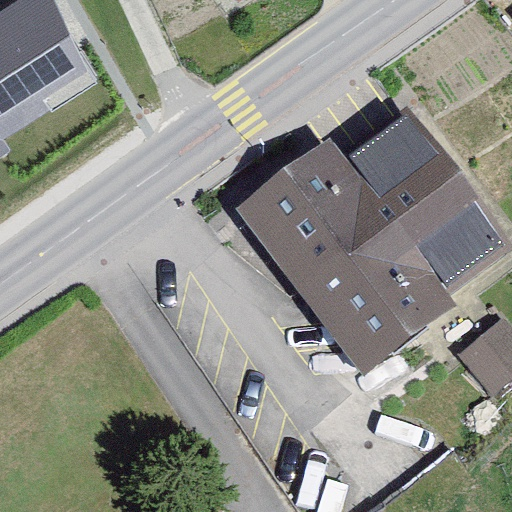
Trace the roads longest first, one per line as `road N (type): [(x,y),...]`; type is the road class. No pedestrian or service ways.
road 1 (unknown): [(97,259),(264,511)]
road 2 (tertiary): [(201,138),(0,284)]
road 3 (tertiary): [(394,0),(201,138)]
road 4 (residential): [(201,138),(131,0)]
